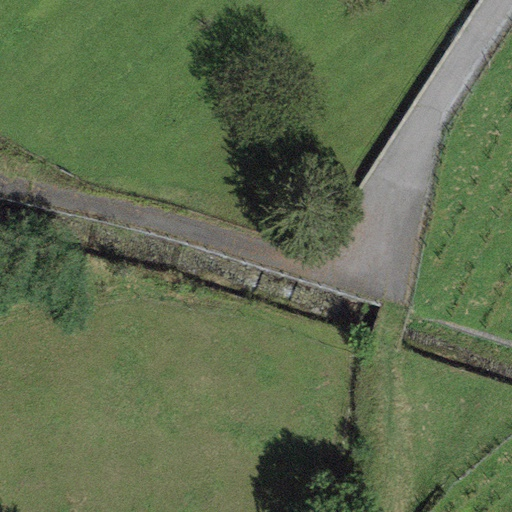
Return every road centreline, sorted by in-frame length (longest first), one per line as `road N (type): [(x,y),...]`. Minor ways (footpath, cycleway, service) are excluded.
road 1 (track): [(0,184),(367,275)]
road 2 (track): [(367,275),(392,305),(381,344),(385,435),(376,511)]
